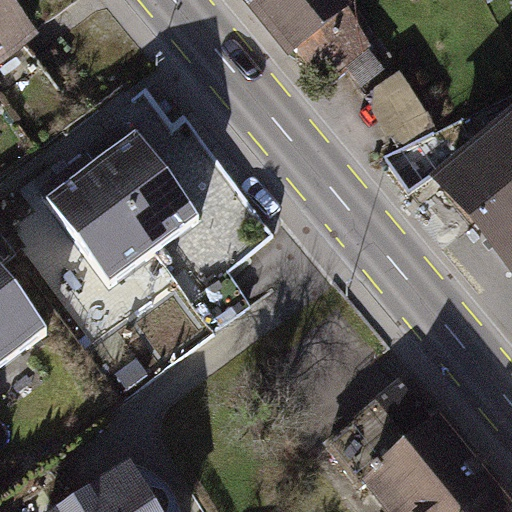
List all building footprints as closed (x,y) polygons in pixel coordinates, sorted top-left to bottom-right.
[(0,0),(0,63),(38,36),(11,0),(0,0)] [(251,0),(293,53),(300,49),(334,92),(355,75),(371,94),(390,83),(369,55),(371,53),(347,9),(339,0),(251,0)] [(370,101),(408,157),(446,132),(408,75),(370,101)] [(511,123),(434,189),(470,231),(511,195),(511,123)] [(207,218),(143,135),(98,169),(162,252),(207,218)] [(162,252),(98,169),(53,203),(117,286),(162,252)] [(511,196),(470,232),(506,274),(511,268),(511,196)] [(0,372),(55,332),(0,258),(0,372)] [(405,384),(327,445),(360,486),(373,476),(401,511),(511,511),(511,501),(444,417),(436,423),(405,384)] [(153,495),(137,468),(63,511),(175,511),(175,507),(173,501),(169,497),(164,494),(158,494),(153,495)]
